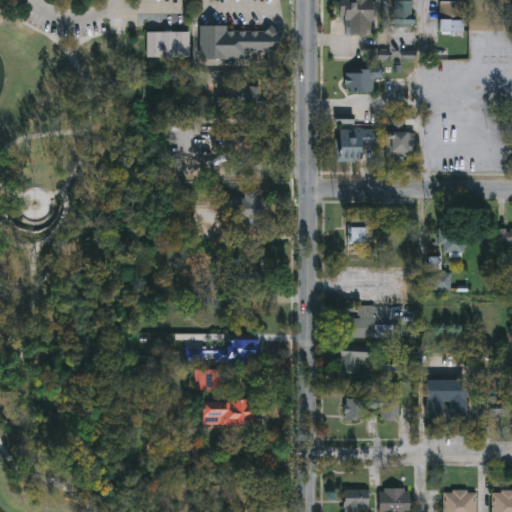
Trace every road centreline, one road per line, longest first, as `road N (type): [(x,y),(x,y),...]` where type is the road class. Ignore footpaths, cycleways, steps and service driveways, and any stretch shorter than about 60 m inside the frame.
road 1 (tertiary): [(311,188),(310,511)]
road 2 (residential): [(511,456),(310,456)]
road 3 (residential): [(511,189),(311,188)]
road 4 (tertiary): [(310,0),(311,188)]
